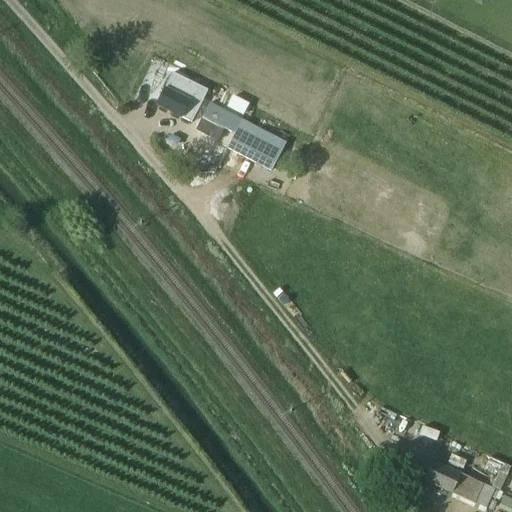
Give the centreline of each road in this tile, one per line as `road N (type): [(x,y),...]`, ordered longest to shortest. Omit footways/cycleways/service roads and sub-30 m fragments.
road 1 (track): [(377,440),(179,193)]
road 2 (unclassified): [(179,193),(7,0)]
